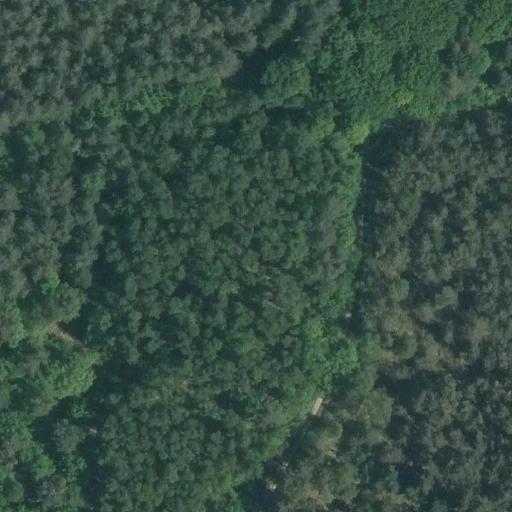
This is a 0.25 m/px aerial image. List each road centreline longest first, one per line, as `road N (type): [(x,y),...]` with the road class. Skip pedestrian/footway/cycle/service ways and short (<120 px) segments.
road 1 (track): [(388,123),(369,141),(356,174),(330,360),(246,511)]
road 2 (track): [(511,108),(388,123)]
